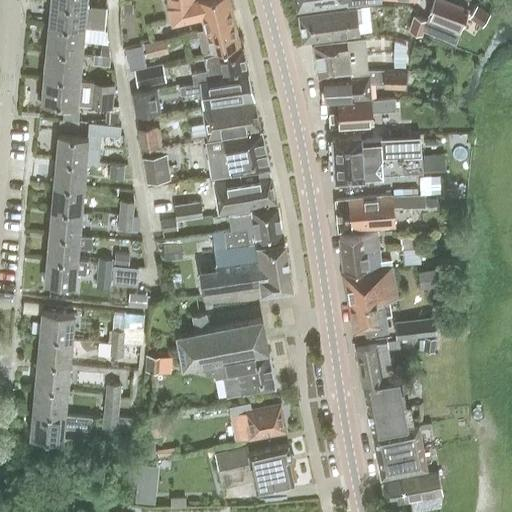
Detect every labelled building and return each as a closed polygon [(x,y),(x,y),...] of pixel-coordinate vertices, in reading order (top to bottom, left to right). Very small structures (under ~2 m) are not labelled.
[(86,3),(53,0),(50,0),(48,25),(84,28),(87,28),(104,30),(104,29),(106,8),(86,6),(86,3)] [(193,0),(167,0),(168,10),(171,25),(201,18),(204,29),(198,31),(198,32),(234,23),(228,0),(198,0),(193,1),(193,0)] [(294,0),(297,10),(347,4),(380,0),(294,0)] [(421,36),(421,35),(423,30),(455,43),(468,10),(443,0),(433,0),(427,16),(428,16),(426,21),(414,16),(410,24),(397,21),(396,28),(408,31),(421,36)] [(476,5),(468,17),(482,27),(490,14),(476,5)] [(302,41),(359,33),(357,22),(361,22),(359,7),(298,14),(302,41)] [(234,23),(198,32),(203,53),(239,45),(234,23)] [(84,28),(48,25),(46,50),(81,54),(84,28)] [(110,56),(106,29),(104,29),(104,30),(87,28),(86,36),(98,37),(97,43),(101,43),(100,55),(110,56)] [(144,43),(147,57),(168,52),(165,38),(144,43)] [(318,77),(367,72),(366,63),(380,62),(379,52),(378,52),(377,41),(363,42),(362,38),(347,41),(313,44),(318,77)] [(395,44),(395,53),(404,54),(405,44),(395,44)] [(249,74),(247,69),(243,48),(219,54),(205,57),(208,70),(192,73),(193,82),(248,74),(249,74)] [(81,54),(46,50),(43,76),(79,80),(81,54)] [(92,64),(109,66),(110,56),(100,55),(93,54),(92,64)] [(395,62),(394,70),(408,70),(409,62),(395,62)] [(134,71),(137,86),(165,81),(162,65),(134,71)] [(322,91),(321,91),(322,97),(326,100),(326,101),(328,101),(371,99),(370,83),(385,83),(383,70),(369,70),(369,75),(324,77),(324,84),(324,85),(325,88),(322,91)] [(409,70),(383,70),(385,83),(385,88),(408,89),(409,70)] [(252,92),(248,74),(193,82),(179,85),(180,95),(201,92),(203,108),(254,100),(252,92)] [(78,92),(93,94),(92,106),(112,107),(114,83),(79,80),(43,76),(41,103),(77,106),(78,92)] [(137,95),(138,104),(158,101),(156,92),(137,95)] [(328,102),(330,127),(372,125),(371,112),(395,110),(394,97),(371,99),(328,102)] [(260,129),(256,110),(255,103),(203,111),(207,138),(260,129)] [(62,120),(78,122),(79,111),(63,109),(62,120)] [(78,131),(79,122),(58,120),(57,129),(78,131)] [(141,149),(157,147),(154,127),(138,130),(141,149)] [(208,159),(211,176),(212,176),(212,177),(240,173),(241,173),(270,168),(261,131),(205,142),(208,159)] [(87,133),(87,136),(58,133),(55,158),(86,161),(98,162),(101,134),(87,133)] [(421,172),(419,134),(362,138),(361,133),(330,135),(333,183),(368,181),(368,177),(383,176),(383,174),(421,172)] [(171,179),(167,153),(142,158),(147,184),(171,179)] [(444,153),(422,154),(423,172),(445,170),(444,153)] [(86,161),(55,158),(53,183),(84,186),(86,161)] [(124,164),(110,163),(109,178),(123,179),(124,164)] [(211,176),(211,177),(217,212),(276,202),(270,170),(241,174),(241,173),(240,173),(212,177),(212,176),(211,176)] [(84,186),(53,183),(51,208),(81,210),(84,186)] [(381,196),(335,200),(338,231),(393,226),(391,204),(401,203),(401,207),(425,205),(424,194),(390,195),(381,196)] [(120,200),(119,214),(133,215),(134,201),(120,200)] [(201,201),(174,204),(176,219),(203,216),(201,201)] [(278,206),(237,213),(227,214),(230,231),(247,229),(249,244),(282,240),(278,206)] [(81,210),(51,208),(49,232),(79,235),(81,210)] [(133,215),(119,214),(117,228),(132,230),(133,215)] [(176,219),(161,221),(162,231),(178,229),(176,219)] [(292,286),(284,239),(282,240),(249,244),(247,229),(230,231),(212,233),(217,272),(200,274),(202,290),(260,282),(261,290),(292,286)] [(79,235),(49,232),(46,257),(77,260),(79,235)] [(339,237),(341,256),(379,252),(377,232),(339,237)] [(419,237),(401,238),(402,249),(419,247),(419,237)] [(181,240),(161,243),(163,260),(183,258),(181,240)] [(402,249),(403,264),(420,263),(419,247),(402,249)] [(114,252),(113,264),(128,265),(129,253),(114,252)] [(341,256),(343,273),(381,268),(379,252),(341,256)] [(75,285),(76,270),(77,260),(46,257),(44,282),(75,285)] [(98,257),(97,271),(111,273),(112,258),(98,257)] [(113,264),(112,282),(137,284),(138,266),(128,265),(113,264)] [(420,288),(453,284),(451,266),(418,270),(420,288)] [(343,274),(352,327),(353,329),(365,327),(366,330),(388,327),(383,300),(398,297),(392,268),(388,267),(343,274)] [(111,273),(97,271),(95,285),(110,287),(111,273)] [(131,291),(130,304),(146,306),(147,293),(131,291)] [(42,309),(39,335),(73,338),(76,312),(42,309)] [(114,322),(113,330),(111,330),(110,342),(124,343),(141,344),(144,312),(122,311),(121,323),(114,322)] [(196,331),(176,334),(182,366),(204,362),(205,372),(222,377),(226,396),(240,394),(275,387),(267,344),(262,318),(208,328),(205,312),(193,315),(196,331)] [(396,339),(419,336),(436,334),(433,316),(393,320),(396,339)] [(73,338),(39,335),(37,360),(71,364),(73,338)] [(424,338),(423,351),(434,352),(435,339),(424,338)] [(398,339),(386,341),(388,348),(399,346),(398,339)] [(355,346),(357,354),(363,386),(397,380),(397,379),(394,380),(388,348),(386,341),(378,343),(378,342),(355,346)] [(124,343),(110,342),(108,355),(123,356),(124,343)] [(165,355),(146,354),(144,370),(163,372),(165,355)] [(71,364),(37,360),(35,386),(68,389),(71,364)] [(368,414),(403,407),(402,404),(405,403),(403,391),(400,392),(397,380),(363,386),(368,414)] [(121,394),(122,385),(106,383),(105,393),(121,394)] [(68,389),(35,386),(32,411),(66,415),(68,389)] [(119,416),(121,394),(105,393),(102,418),(105,418),(106,415),(119,417),(119,416)] [(229,405),(230,413),(245,410),(247,420),(241,421),(244,437),(250,436),(250,437),(283,430),(282,426),(285,424),(284,416),(280,415),(278,403),(251,408),(250,401),(229,405)] [(66,415),(32,411),(30,437),(64,440),(66,415)] [(407,427),(403,411),(369,418),(372,434),(399,429),(407,427)] [(168,412),(144,415),(145,424),(169,421),(168,412)] [(119,416),(119,417),(106,415),(105,418),(102,418),(101,428),(111,429),(110,446),(122,447),(122,443),(136,444),(138,418),(119,416)] [(418,425),(407,427),(399,429),(372,434),(377,459),(423,450),(418,425)] [(293,478),(294,475),(293,468),(290,466),(288,458),(291,457),(288,443),(250,451),(249,446),(214,454),(221,486),(254,478),(257,489),(294,481),(293,478)] [(423,450),(377,459),(381,478),(427,469),(423,450)] [(434,472),(381,482),(385,504),(442,494),(439,477),(435,478),(434,472)] [(136,488),(135,500),(154,502),(155,490),(136,488)]
